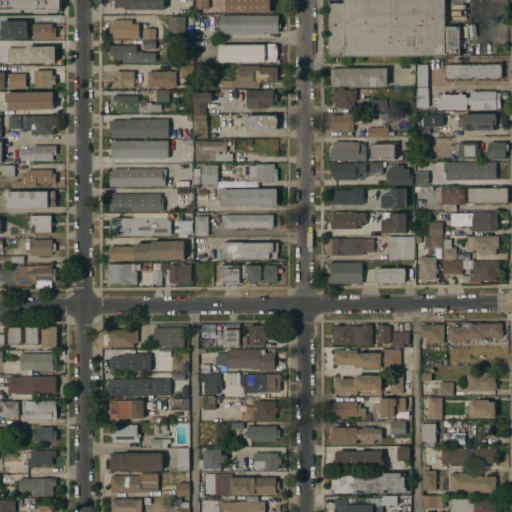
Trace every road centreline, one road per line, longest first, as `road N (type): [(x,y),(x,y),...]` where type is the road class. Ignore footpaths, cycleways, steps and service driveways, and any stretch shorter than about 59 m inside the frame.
road 1 (residential): [(511,304),(0,308)]
road 2 (residential): [(80,0),(84,511)]
road 3 (residential): [(303,0),(303,511)]
